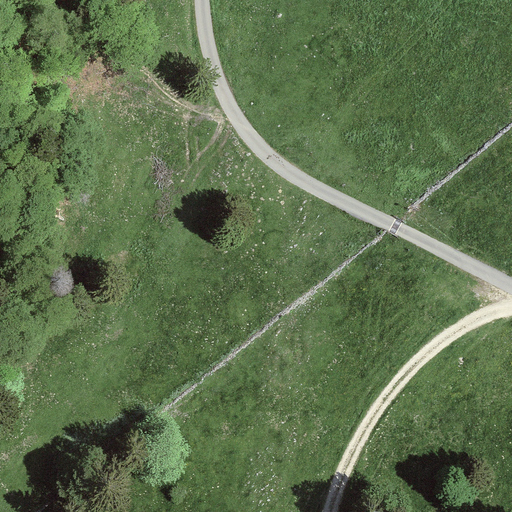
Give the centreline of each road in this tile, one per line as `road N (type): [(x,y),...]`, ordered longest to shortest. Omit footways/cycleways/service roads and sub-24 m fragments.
road 1 (unclassified): [(511,291),(306,182),(259,148),(222,89),(202,0)]
road 2 (track): [(511,308),(487,314),(414,363),(372,415),(331,511)]
